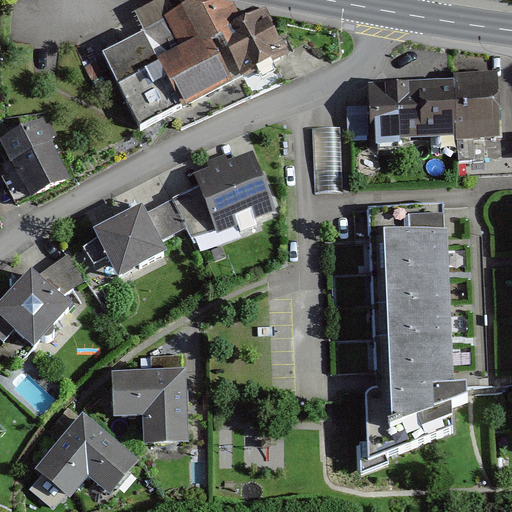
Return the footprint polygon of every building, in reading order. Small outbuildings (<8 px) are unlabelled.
[(223,40),(240,31),(231,13),(209,11),(184,24),(172,1),(138,18),(149,40),(110,59),(145,128),(243,79),(223,40)] [(266,18),(240,31),(223,40),(243,79),(249,92),(279,77),(272,64),(286,57),(266,18)] [(456,114),(496,112),(494,86),(454,89),(456,114)] [(457,140),(454,89),(373,92),(376,144),(457,140)] [(351,139),(370,139),(371,113),(352,112),(351,139)] [(484,143),(498,142),(496,112),(456,114),(457,140),(459,162),(485,161),(484,143)] [(48,128),(12,144),(39,202),(75,185),(48,128)] [(343,191),(340,131),(316,132),(318,192),(343,191)] [(257,153),(207,174),(228,225),(279,203),(257,153)] [(442,210),(370,214),(379,394),(372,394),(368,397),(367,402),(368,449),(360,450),(361,478),(388,468),(385,462),(453,435),(453,410),(467,405),(466,389),(454,390),(447,239),(443,239),(442,210)] [(156,211),(106,236),(132,288),(182,263),(156,211)] [(45,272),(7,314),(50,353),(88,312),(45,272)] [(146,418),(182,378),(116,381),(118,419),(146,418)] [(186,445),(182,378),(146,418),(148,446),(186,445)] [(88,478),(83,424),(41,475),(70,499),(88,478)] [(134,466),(83,424),(88,478),(110,496),(134,466)]
